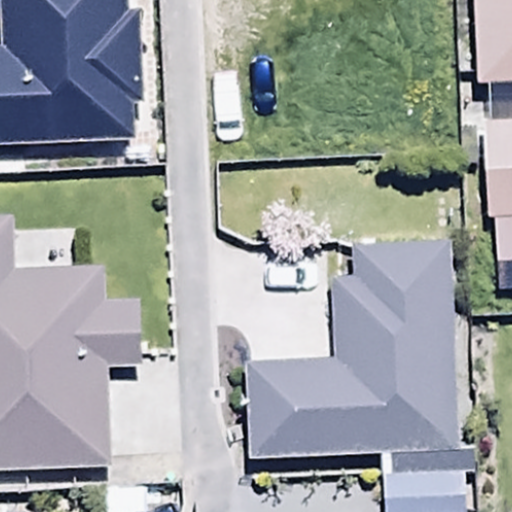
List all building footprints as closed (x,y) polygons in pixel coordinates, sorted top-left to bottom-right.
[(118,10),(117,0),(0,0),(0,143),(126,139),(125,101),(137,101),(133,9),(118,10)] [(471,73),(471,84),(511,82),(511,0),(452,0),(456,74),(471,73)] [(489,217),(492,294),(511,293),(511,121),(474,123),(478,218),(489,217)] [(9,271),(6,214),(0,213),(0,467),(105,463),(100,367),(134,366),(130,297),(96,298),(95,267),(9,271)] [(452,446),(441,239),(344,244),(346,276),(325,277),(329,354),(242,359),(247,460),(374,453),(376,511),(436,511),(433,447),(452,446)]
